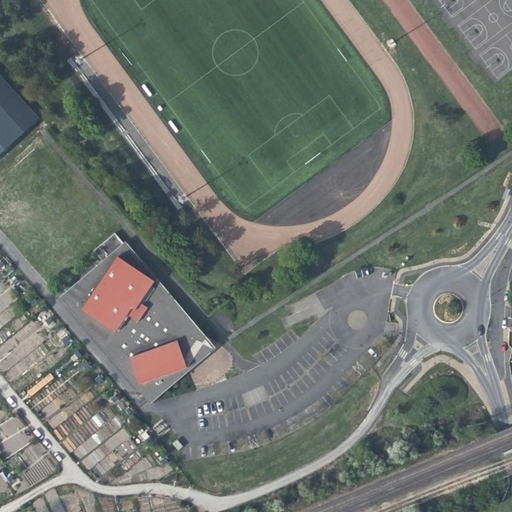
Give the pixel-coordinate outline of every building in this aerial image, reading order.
[(0,153),(36,122),(39,119),(0,76),(0,153)] [(123,250),(123,246),(121,248),(63,297),(61,299),(144,398),(145,394),(133,380),(127,363),(121,365),(75,311),(80,303),(69,295),(109,262),(112,263),(116,258),(123,250)] [(123,250),(116,258),(149,278),(148,280),(191,330),(175,351),(181,361),(174,366),(175,368),(145,394),(144,398),(147,396),(205,347),(207,345),(192,328),(153,281),(123,246),(123,250)] [(112,263),(109,262),(69,295),(80,303),(75,311),(121,365),(127,363),(133,380),(145,394),(175,368),(174,366),(181,361),(175,351),(191,330),(148,280),(149,278),(116,258),(112,263)] [(217,353),(196,370),(208,385),(229,368),(217,353)] [(0,444),(0,446),(7,457),(30,441),(21,428),(24,426),(17,415),(0,425),(0,430),(7,440),(0,444)] [(33,447),(40,456),(46,451),(39,442),(33,447)] [(0,493),(10,487),(1,471),(0,471),(0,493)]
